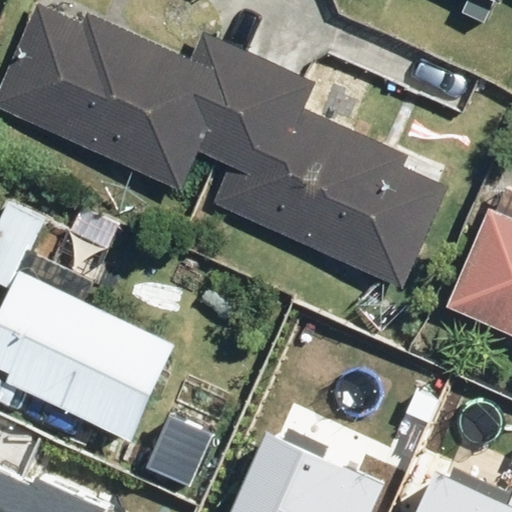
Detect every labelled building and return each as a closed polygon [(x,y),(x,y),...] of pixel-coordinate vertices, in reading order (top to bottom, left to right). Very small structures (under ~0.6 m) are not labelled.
[(34,8),(0,86),(0,105),(180,182),(195,148),(232,163),(214,207),(403,286),(451,173),(302,111),(315,81),(210,37),(199,61),(93,16),(87,30),(34,8)] [(48,213),(6,193),(0,206),(0,281),(9,286),(0,306),(0,364),(13,371),(8,381),(133,437),(179,334),(88,293),(96,275),(33,247),(48,213)] [(511,202),(498,197),(456,299),(511,321),(511,202)] [(377,511),(392,478),(271,425),(232,511),(377,511)] [(511,511),(511,497),(444,467),(423,511),(511,511)] [(34,492),(0,476),(0,511),(99,511),(101,510),(39,482),(34,492)]
